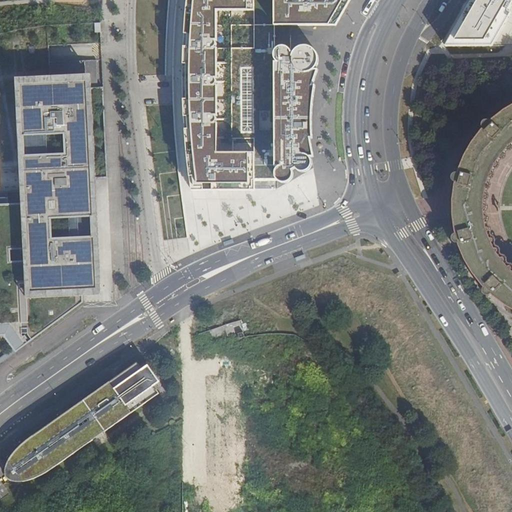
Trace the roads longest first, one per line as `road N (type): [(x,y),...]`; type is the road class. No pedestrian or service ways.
road 1 (residential): [(161,275),(132,79),(133,0)]
road 2 (secondary): [(511,382),(421,231),(396,165)]
road 3 (secondary): [(511,398),(395,215),(376,206)]
road 4 (secondary): [(388,228),(504,419)]
road 5 (secondary): [(383,0),(349,84),(353,192),(343,210)]
road 6 (secondary): [(156,318),(252,263),(351,224)]
road 7 (secondary): [(397,0),(363,106),(376,206)]
road 8 (secondary): [(168,286),(0,405)]
road 9 (secondary): [(343,210),(168,286)]
road 10 (secondary): [(0,422),(156,318)]
